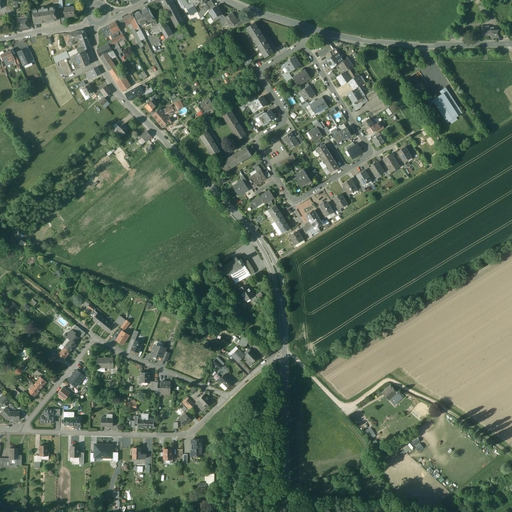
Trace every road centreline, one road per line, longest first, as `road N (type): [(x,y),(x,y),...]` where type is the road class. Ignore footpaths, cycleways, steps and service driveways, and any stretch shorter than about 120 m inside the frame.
road 1 (tertiary): [(94,23),(96,60),(118,96),(269,256),(280,288),(283,353)]
road 2 (residential): [(303,44),(258,71),(283,117),(259,137),(257,149),(288,196),(299,199),(371,152),(350,119)]
road 3 (residential): [(228,397),(191,431),(170,436),(26,431)]
road 4 (tertiary): [(307,27),(426,47),(511,44)]
road 5 (tertiary): [(283,353),(287,511)]
road 6 (track): [(511,455),(388,377)]
road 7 (residential): [(96,341),(228,397)]
